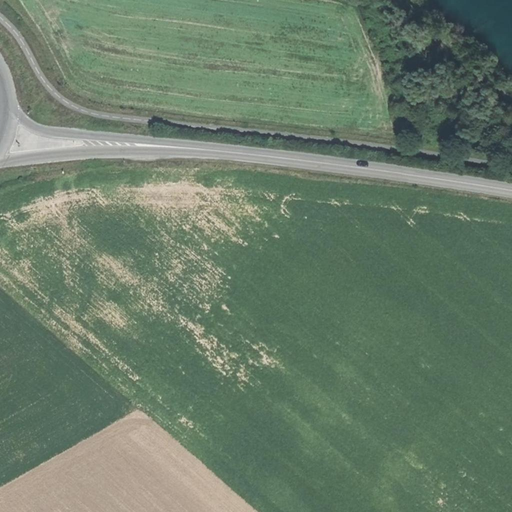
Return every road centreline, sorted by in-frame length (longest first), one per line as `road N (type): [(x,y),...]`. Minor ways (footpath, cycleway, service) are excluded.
road 1 (secondary): [(232,152),(511,189)]
road 2 (secondary): [(0,160),(232,152)]
road 3 (secondary): [(232,152),(47,131),(8,109)]
road 4 (track): [(393,0),(457,65),(511,96)]
